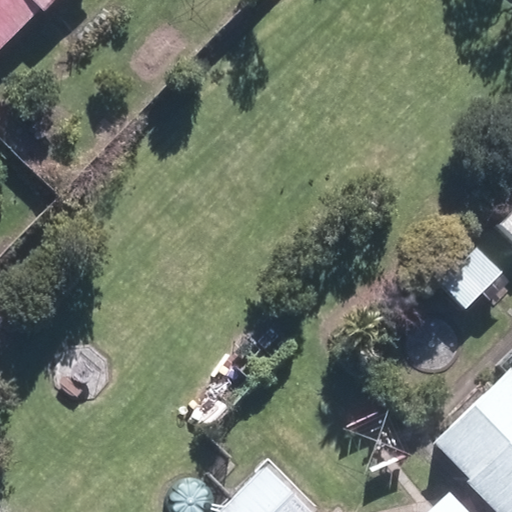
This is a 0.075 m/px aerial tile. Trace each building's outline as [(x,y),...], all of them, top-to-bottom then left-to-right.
[(0,0),(0,41),(39,0),(42,0),(49,6),(55,0),(0,0)] [(140,60),(160,79),(194,44),(174,25),(140,60)] [(232,366),(246,380),(272,353),(257,340),(232,366)] [(511,368),(445,432),(511,501),(511,368)] [(208,511),(287,511),(247,473),(208,511)]
